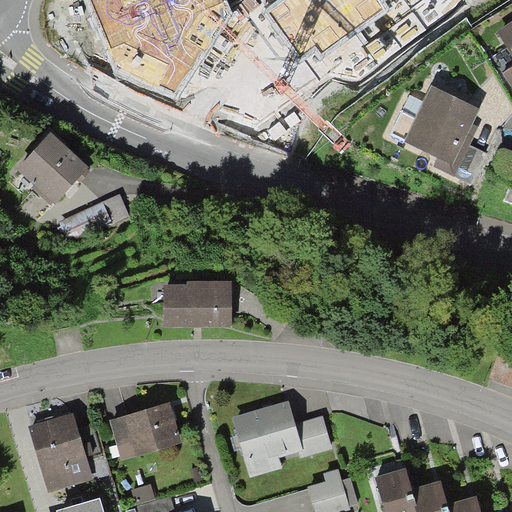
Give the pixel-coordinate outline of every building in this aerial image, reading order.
[(220,0),(92,0),(119,66),(176,90),(226,14),(220,0)] [(376,0),(288,0),(271,12),(302,54),(317,43),(323,51),(383,8),(377,0),(376,0)] [(511,24),(499,32),(511,52),(511,68),(503,74),(511,88),(511,24)] [(479,111),(430,87),(402,145),(435,160),(431,168),(472,187),(488,154),(471,147),(481,127),(473,123),(479,111)] [(50,135),(18,171),(56,205),(77,182),(79,184),(90,173),(87,170),(88,169),(50,135)] [(118,195),(60,221),(69,242),(127,216),(118,195)] [(188,289),(164,289),(164,328),(198,327),(232,327),(232,283),(188,283),(188,289)] [(511,337),(508,336),(491,380),(511,388),(511,337)] [(268,408),(233,419),(251,477),(281,468),(279,459),(299,453),(301,459),(332,449),(323,419),(295,428),(287,403),(268,408)] [(169,404),(111,422),(123,461),(181,443),(173,416),(169,404)] [(52,421),(30,428),(50,491),(91,479),(85,458),(100,453),(91,425),(77,430),(72,415),(52,421)] [(405,470),(376,479),(385,511),(481,511),(478,499),(449,508),(441,481),(411,490),(405,470)] [(326,483),(308,489),(315,511),(345,511),(350,510),(349,507),(358,504),(351,479),(342,482),(339,471),(323,476),(326,483)] [(152,484),(132,490),(139,511),(175,511),(171,497),(157,501),(152,484)] [(102,511),(100,502),(80,508),(66,511),(102,511)]
